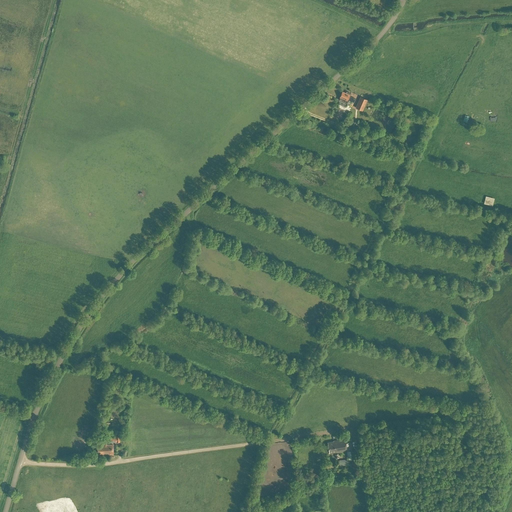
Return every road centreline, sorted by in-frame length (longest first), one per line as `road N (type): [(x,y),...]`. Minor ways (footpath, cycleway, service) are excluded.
road 1 (unclassified): [(20,462),(68,342),(132,257),(377,39),(403,0)]
road 2 (unclassified): [(20,462),(111,462),(295,437)]
